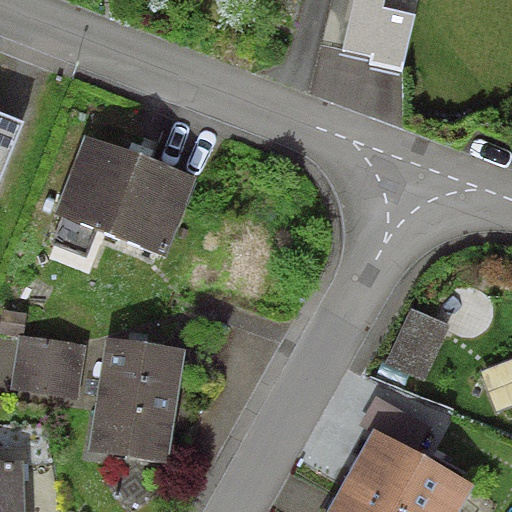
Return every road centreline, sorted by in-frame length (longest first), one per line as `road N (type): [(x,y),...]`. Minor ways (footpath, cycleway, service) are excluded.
road 1 (residential): [(420,165),(0,2)]
road 2 (residential): [(420,165),(236,511)]
